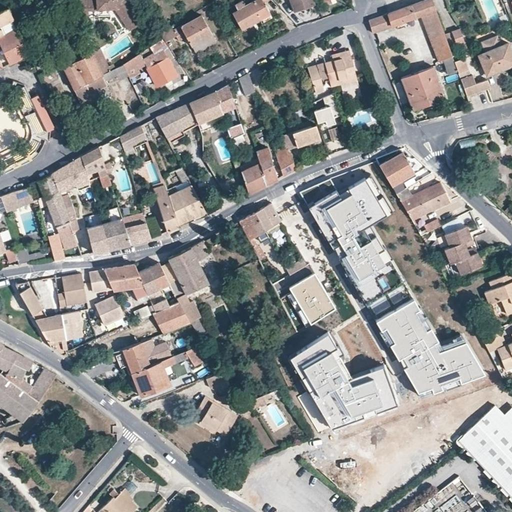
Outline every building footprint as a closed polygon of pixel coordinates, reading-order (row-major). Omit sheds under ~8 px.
[(78,0),(80,18),(89,17),(88,10),(114,8),(129,30),(141,22),(125,0),(78,0)] [(221,0),(216,0),(210,4),(214,12),(225,5),(221,0)] [(267,0),(244,0),(245,1),(236,5),(239,11),(234,14),(243,29),(270,14),(264,2),(267,0)] [(315,5),(313,0),(290,0),(295,13),(315,5)] [(449,75),(459,72),(455,62),(432,0),(427,0),(370,20),(374,33),(422,16),(439,61),(444,60),(449,75)] [(30,53),(22,36),(8,7),(0,10),(0,43),(0,44),(9,63),(30,53)] [(161,34),(163,38),(166,42),(176,37),(179,42),(187,38),(192,46),(213,35),(202,15),(174,31),(172,27),(161,34)] [(466,42),(461,29),(452,32),(458,45),(466,42)] [(24,35),(22,36),(30,53),(32,56),(34,55),(24,35)] [(482,41),(486,53),(479,55),(488,75),(511,65),(511,50),(509,43),(502,46),(497,35),(482,41)] [(140,53),(123,64),(129,75),(130,78),(141,73),(139,69),(146,65),(157,85),(177,74),(169,57),(172,55),(167,47),(162,38),(149,47),(153,52),(142,58),(140,53)] [(299,57),(307,54),(304,47),(296,51),(299,57)] [(102,74),(111,69),(101,48),(92,52),(102,74)] [(333,55),(334,61),(352,56),(350,50),(333,55)] [(107,84),(102,74),(92,52),(63,67),(82,106),(101,96),(98,89),(107,84)] [(352,56),(334,61),(310,67),(316,93),(326,91),(324,79),(329,77),(332,87),(358,80),(352,56)] [(455,62),(459,72),(460,74),(469,70),(464,58),(455,62)] [(107,86),(129,75),(123,64),(111,69),(102,74),(107,84),(107,86)] [(445,99),(434,67),(402,78),(414,110),(445,99)] [(471,76),(469,70),(460,74),(462,80),(471,76)] [(256,91),(250,73),(240,79),(245,95),(256,91)] [(474,75),(471,76),(462,80),(468,96),(493,87),(490,79),(478,83),(474,75)] [(0,168),(4,167),(0,159),(0,92),(1,92),(3,92),(5,92),(7,93),(10,93),(12,94),(13,96),(15,97),(16,99),(17,100),(29,126),(30,128),(31,130),(31,132),(31,135),(30,137),(29,139),(28,141),(27,142),(38,152),(41,148),(42,145),(43,142),(44,138),(49,141),(50,137),(58,133),(38,94),(32,98),(25,84),(14,80),(13,84),(9,83),(6,82),(1,82),(0,82),(0,168)] [(228,84),(216,90),(223,112),(235,106),(228,84)] [(189,102),(198,123),(223,112),(216,90),(189,102)] [(326,106),(314,111),(318,123),(326,120),(328,125),(337,122),(336,118),(342,116),(337,100),(325,104),(326,106)] [(156,117),(168,141),(184,132),(198,124),(198,123),(189,102),(156,117)] [(241,123),(234,125),(238,135),(243,133),(244,133),(241,123)] [(147,137),(141,125),(119,136),(126,156),(134,153),(131,145),(147,137)] [(231,138),(238,135),(234,125),(228,127),(231,138)] [(282,137),(285,147),(275,150),(284,176),(287,174),(291,172),(297,169),(290,149),(321,139),(316,125),(282,137)] [(234,149),(247,144),(243,133),(238,135),(231,138),(234,149)] [(18,148),(25,161),(26,160),(31,157),(35,155),(38,152),(27,142),(25,144),(22,146),(18,148)] [(99,146),(107,173),(112,171),(111,168),(112,168),(110,162),(103,144),(99,146)] [(99,176),(108,174),(107,173),(99,146),(81,156),(87,174),(98,170),(99,176)] [(6,170),(25,161),(18,148),(17,149),(0,157),(0,159),(4,167),(6,170)] [(260,163),(267,185),(279,178),(269,148),(257,152),(260,163)] [(397,193),(407,187),(403,180),(426,166),(417,159),(410,152),(405,155),(403,151),(380,165),(395,190),(397,193)] [(87,174),(81,156),(52,173),(59,190),(74,232),(75,231),(79,228),(73,207),(66,188),(76,185),(76,184),(89,179),(87,174)] [(248,193),(267,185),(260,163),(241,172),(248,193)] [(59,190),(52,173),(39,181),(45,196),(59,190)] [(108,174),(99,176),(99,177),(103,187),(111,184),(108,174)] [(167,190),(178,224),(206,211),(191,183),(189,180),(167,190)] [(361,281),(391,263),(377,238),(361,248),(354,237),(359,235),(356,231),(387,214),(367,180),(349,190),(352,195),(326,210),(342,236),(336,239),(361,281)] [(179,228),(178,224),(167,190),(165,184),(164,181),(152,185),(167,233),(179,228)] [(412,194),(407,187),(397,193),(412,219),(451,201),(441,182),(412,194)] [(0,208),(5,206),(7,211),(33,201),(28,187),(0,196),(0,208)] [(59,190),(45,196),(38,199),(41,208),(48,205),(55,221),(57,228),(64,249),(78,245),(74,232),(59,190)] [(254,212),(264,230),(275,224),(278,231),(284,228),(270,203),(254,212)] [(101,224),(109,249),(130,244),(122,217),(118,206),(107,209),(110,221),(101,223),(101,224)] [(122,217),(130,244),(151,238),(143,212),(122,217)] [(254,212),(238,221),(242,228),(259,259),(266,256),(260,245),(258,246),(254,238),(265,232),(264,230),(254,212)] [(425,225),(427,229),(420,232),(422,235),(448,222),(445,215),(425,225)] [(148,219),(151,230),(159,228),(156,217),(148,219)] [(242,228),(238,221),(230,225),(234,233),(242,228)] [(93,253),(109,249),(101,224),(87,228),(93,253)] [(467,226),(445,235),(450,248),(445,250),(451,264),(456,262),(462,275),(484,266),(467,226)] [(48,235),(55,260),(65,258),(58,233),(48,235)] [(203,240),(191,247),(198,261),(210,254),(203,240)] [(198,261),(191,247),(167,258),(169,262),(161,266),(169,284),(176,298),(209,282),(198,261)] [(5,254),(9,264),(16,261),(12,251),(5,254)] [(285,269),(288,274),(305,265),(302,259),(285,269)] [(137,272),(149,299),(155,296),(158,302),(152,305),(155,312),(169,306),(161,288),(169,284),(161,266),(158,262),(137,272)] [(103,269),(112,287),(113,289),(131,286),(137,301),(140,300),(147,316),(152,314),(155,312),(152,305),(149,299),(137,272),(133,264),(109,268),(103,269)] [(112,287),(103,269),(95,270),(89,271),(92,291),(112,287)] [(511,271),(490,280),(494,288),(485,291),(490,304),(502,299),(508,313),(511,311),(511,271)] [(336,307),(315,272),(290,287),(311,322),(336,307)] [(83,276),(61,279),(64,293),(57,294),(59,305),(87,299),(83,276)] [(28,282),(15,284),(48,342),(50,346),(56,350),(63,355),(68,352),(66,341),(61,314),(48,316),(28,282)] [(103,324),(124,315),(115,295),(94,305),(103,324)] [(416,301),(377,322),(420,398),(486,376),(465,339),(442,347),(416,301)] [(155,312),(152,314),(163,333),(191,323),(178,302),(169,306),(155,312)] [(84,338),(79,310),(61,314),(66,341),(84,338)] [(199,317),(191,323),(198,335),(207,330),(199,317)] [(511,341),(506,344),(499,327),(481,335),(489,350),(497,347),(506,368),(511,366),(511,341)] [(342,353),(329,334),(291,359),(332,429),(398,406),(383,367),(351,379),(339,356),(342,353)] [(151,341),(123,352),(126,362),(131,375),(150,368),(172,359),(166,344),(154,348),(151,341)] [(0,348),(0,366),(8,370),(5,376),(39,400),(55,376),(56,374),(45,367),(33,386),(22,379),(26,369),(28,370),(33,362),(16,352),(3,346),(1,348),(0,348)] [(150,368),(131,375),(138,394),(140,399),(170,387),(164,371),(189,360),(194,368),(190,370),(193,376),(199,373),(196,368),(212,359),(204,347),(172,359),(150,368)] [(0,371),(0,403),(7,409),(0,415),(0,421),(5,427),(24,420),(39,400),(5,376),(0,371)] [(230,398),(235,395),(222,374),(206,380),(209,388),(230,398)] [(235,415),(205,397),(200,404),(196,411),(204,415),(201,420),(216,429),(224,434),(235,415)] [(511,407),(504,415),(496,406),(459,440),(511,495),(511,407)] [(420,413),(414,416),(418,426),(424,423),(420,413)] [(409,418),(386,426),(389,437),(413,429),(409,418)] [(216,429),(201,420),(199,423),(214,432),(216,429)] [(373,431),(378,444),(389,440),(385,426),(373,431)] [(116,498),(115,497),(99,511),(134,511),(138,508),(129,498),(131,496),(129,492),(126,489),(116,498)]
